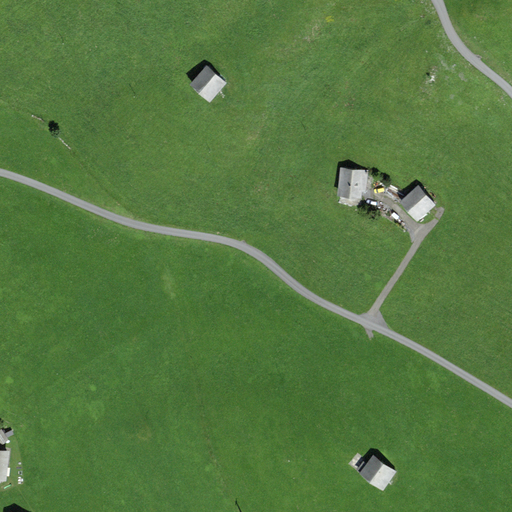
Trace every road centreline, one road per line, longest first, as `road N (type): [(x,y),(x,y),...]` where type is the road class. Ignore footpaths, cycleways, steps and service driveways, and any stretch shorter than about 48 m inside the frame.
road 1 (track): [(0,169),(129,221),(256,251),(307,292),(511,401)]
road 2 (track): [(367,325),(437,218)]
road 3 (track): [(511,91),(459,46),(436,0)]
